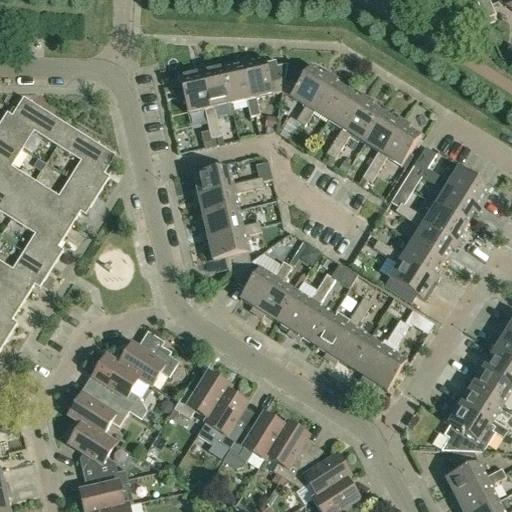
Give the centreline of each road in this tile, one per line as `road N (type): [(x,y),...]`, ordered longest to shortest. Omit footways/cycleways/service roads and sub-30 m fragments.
road 1 (residential): [(52,511),(38,414),(76,345),(98,326),(179,310)]
road 2 (residential): [(143,171),(270,150),(283,157),(282,185),(293,199),(363,236)]
road 3 (residential): [(369,438),(179,310)]
road 4 (residential): [(409,395),(498,265)]
road 5 (residential): [(179,310),(143,171)]
